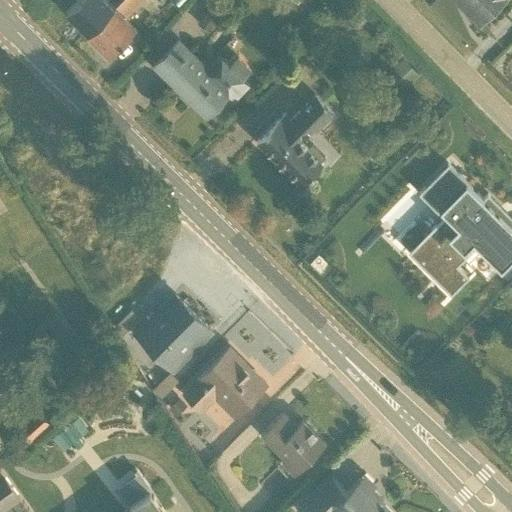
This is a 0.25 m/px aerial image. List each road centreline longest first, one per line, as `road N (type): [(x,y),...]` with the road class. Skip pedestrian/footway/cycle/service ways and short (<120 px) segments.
road 1 (secondary): [(500,511),(0,15)]
road 2 (residential): [(386,0),(511,126)]
